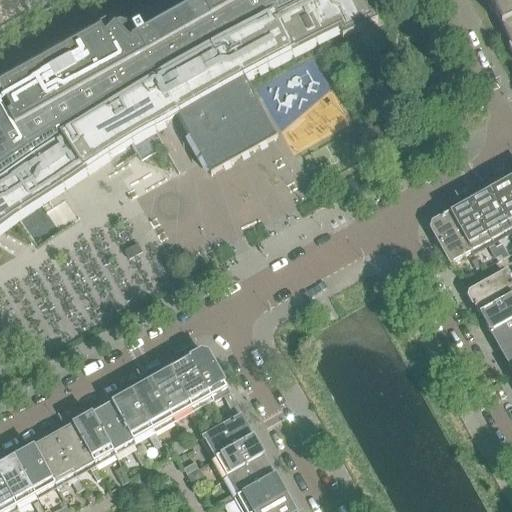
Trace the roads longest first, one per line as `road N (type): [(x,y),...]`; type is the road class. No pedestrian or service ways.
road 1 (residential): [(0,437),(223,311)]
road 2 (residential): [(511,434),(389,221)]
road 3 (residential): [(223,311),(334,511)]
road 4 (residential): [(223,311),(389,221)]
road 5 (residential): [(443,0),(511,138)]
road 6 (residential): [(389,221),(511,155)]
